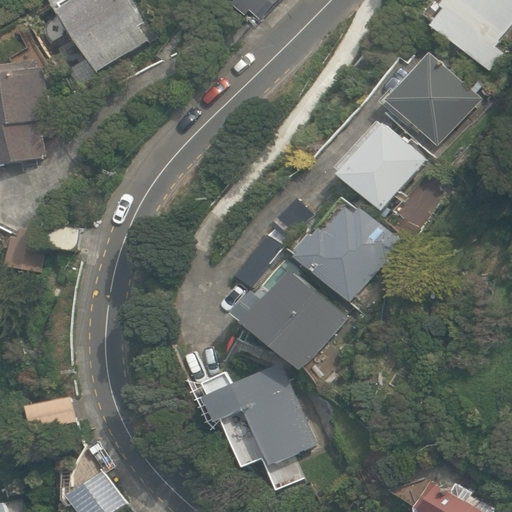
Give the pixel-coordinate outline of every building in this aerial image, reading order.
[(69,15),(105,72),(156,40),(148,28),(154,24),(139,0),(57,0),(57,1),(67,17),(69,15)] [(264,20),(283,0),(242,0),(237,5),(249,16),(254,11),(264,20)] [(437,25),(493,70),(507,53),(499,46),(511,29),(511,0),(453,0),(447,7),(450,10),(437,25)] [(46,21),(52,32),(63,26),(58,15),(46,21)] [(395,100),(442,145),(477,109),(481,113),(489,105),(485,101),(486,99),(439,54),(395,100)] [(0,164),(50,157),(47,136),(59,135),(49,68),(43,69),(41,61),(0,66),(0,164)] [(347,175),(389,212),(435,159),(395,124),(392,127),(387,122),(346,168),(350,171),(347,175)] [(478,166),(492,177),(509,157),(495,145),(478,166)] [(274,225),(291,241),(317,214),(300,197),(274,225)] [(303,258),(355,302),(387,265),(393,270),(395,267),(398,269),(415,248),(367,208),(362,214),(354,207),(333,231),(329,227),(303,258)] [(10,265),(44,272),(50,246),(82,252),(86,230),(49,223),(47,233),(24,228),(22,236),(16,235),(10,265)] [(239,275),(254,286),(284,243),(269,232),(239,275)] [(254,323),(307,369),(353,316),(299,270),(277,295),(268,288),(248,311),(257,319),(254,323)] [(277,467),(324,445),(285,362),(211,397),(222,421),(249,408),(277,467)] [(33,398),(36,425),(74,421),(71,393),(33,398)] [(0,511),(29,511),(25,498),(11,502),(1,468),(0,467),(0,511)] [(70,496),(83,511),(115,511),(128,503),(102,470),(70,496)] [(418,509),(423,511),(489,511),(480,507),(484,500),(472,494),(474,491),(459,483),(454,491),(434,480),(418,509)]
